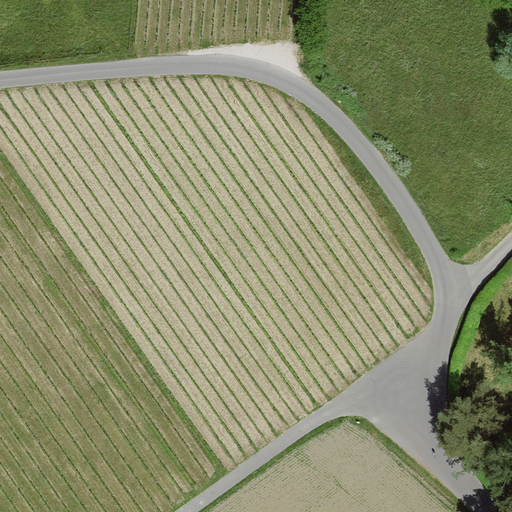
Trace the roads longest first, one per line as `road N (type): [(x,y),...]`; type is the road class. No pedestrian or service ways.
road 1 (residential): [(0,79),(219,65),(306,90),(372,158),(463,298),(408,393)]
road 2 (residential): [(188,511),(332,411),(408,393)]
road 3 (residential): [(408,393),(425,433),(494,511)]
